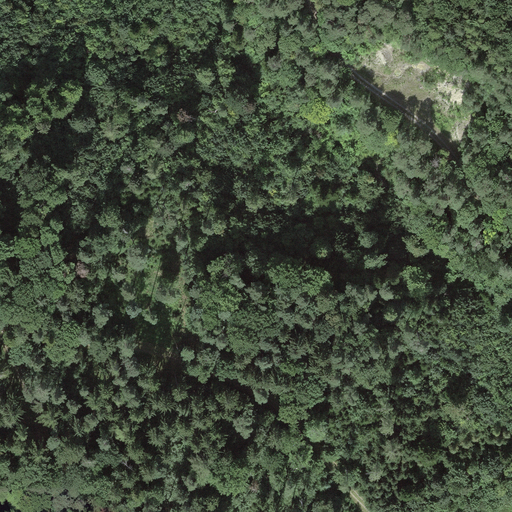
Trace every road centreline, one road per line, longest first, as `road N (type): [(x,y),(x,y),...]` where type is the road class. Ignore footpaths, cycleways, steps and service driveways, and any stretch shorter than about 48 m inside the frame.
road 1 (track): [(372,511),(289,418),(243,383),(155,351),(0,328)]
road 2 (track): [(511,224),(422,124),(327,50),(308,0)]
road 3 (track): [(87,511),(0,331)]
